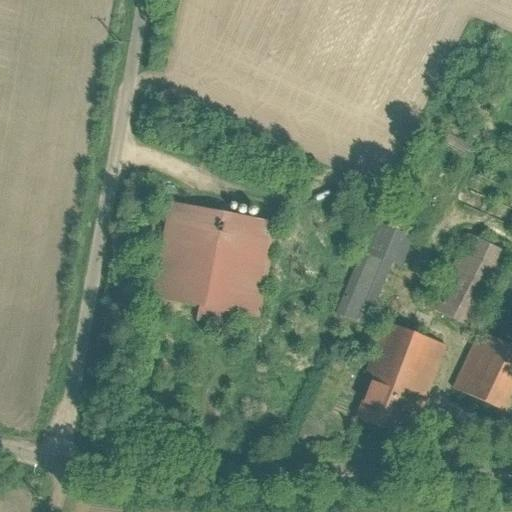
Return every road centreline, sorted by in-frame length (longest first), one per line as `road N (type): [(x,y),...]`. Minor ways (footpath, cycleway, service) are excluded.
road 1 (unclassified): [(51,465),(131,0)]
road 2 (unclassified): [(51,465),(511,467)]
